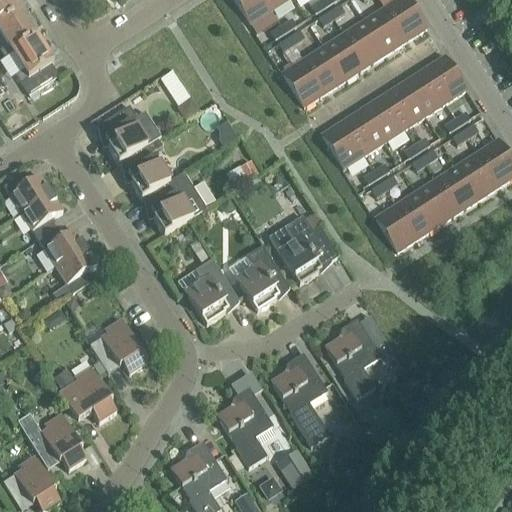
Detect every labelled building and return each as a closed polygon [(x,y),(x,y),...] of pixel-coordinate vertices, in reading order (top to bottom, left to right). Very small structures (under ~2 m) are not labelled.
[(0,0),(0,27),(21,15),(11,0),(0,0)] [(271,15),(261,0),(231,0),(250,28),(271,15)] [(261,0),(271,15),(291,2),(289,0),(261,0)] [(324,0),(320,3),(325,11),(336,3),(333,0),(324,0)] [(426,33),(404,0),(400,0),(383,12),(405,46),(426,33)] [(325,11),(320,3),(309,10),(314,18),(325,11)] [(328,16),(333,23),(344,16),(339,8),(328,16)] [(405,46),(383,12),(363,25),(385,59),(405,46)] [(12,55),(37,39),(21,15),(0,27),(0,35),(7,47),(0,51),(0,54),(4,61),(12,55)] [(333,23),(328,16),(317,23),(322,31),(333,23)] [(280,29),(285,36),(296,29),(291,22),(280,29)] [(385,59),(363,25),(342,38),(365,72),(385,59)] [(285,36),(280,29),(269,36),(274,44),(285,36)] [(288,42),(293,49),(304,42),(299,34),(288,42)] [(365,72),(342,38),(322,51),(344,85),(365,72)] [(14,77),(28,98),(58,79),(50,66),(53,65),(37,39),(12,55),(23,72),(14,77)] [(293,49),(288,42),(277,49),(282,56),(293,49)] [(302,64),(324,98),(344,85),(322,51),(302,64)] [(422,73),(444,108),(465,94),(443,60),(422,73)] [(161,64),(147,71),(161,100),(175,94),(161,64)] [(324,98),(302,64),(281,77),(303,111),(324,98)] [(424,121),(444,108),(422,73),(402,86),(424,121)] [(424,121),(402,86),(382,99),(404,134),(424,121)] [(404,134),(382,99),(362,112),(384,147),(404,134)] [(118,167),(120,166),(119,166),(146,149),(159,141),(142,115),(135,120),(129,110),(97,130),(109,149),(107,151),(118,167)] [(384,147),(362,112),(342,125),(364,160),(384,147)] [(454,122),(459,130),(470,123),(465,115),(454,122)] [(459,130),(454,122),(442,129),(447,137),(459,130)] [(364,160),(342,125),(321,139),(343,173),(364,160)] [(462,135),(467,143),(478,135),(473,128),(462,135)] [(467,143),(462,135),(451,142),(456,150),(467,143)] [(413,148),(418,156),(429,149),(424,141),(413,148)] [(476,157),(498,191),(511,182),(511,167),(497,143),(476,157)] [(418,156),(413,148),(402,155),(407,163),(418,156)] [(142,202),(169,185),(154,160),(153,160),(146,149),(147,149),(146,149),(119,166),(120,166),(132,185),(130,187),(140,203),(143,202),(142,202)] [(421,161),(426,169),(437,161),(432,154),(421,161)] [(456,170),(478,204),(498,191),(476,157),(456,170)] [(426,169),(421,161),(410,168),(415,176),(426,169)] [(373,174),(378,182),(389,175),(384,167),(373,174)] [(435,183),(458,217),(478,204),(456,170),(435,183)] [(378,182),(373,174),(362,181),(367,189),(378,182)] [(20,217),(51,197),(39,179),(27,187),(22,178),(3,190),(20,217)] [(381,187),(386,194),(397,187),(392,180),(381,187)] [(169,185),(142,202),(143,202),(155,221),(153,223),(163,239),(192,221),(177,197),(182,194),(174,182),(169,185)] [(415,196),(437,230),(458,217),(435,183),(415,196)] [(386,194),(381,187),(370,194),(375,202),(386,194)] [(417,243),(437,230),(415,196),(395,209),(417,243)] [(38,244),(56,232),(50,223),(62,215),(51,197),(20,217),(38,244)] [(417,243),(395,209),(374,222),(396,256),(417,243)] [(338,261),(319,230),(322,228),(315,216),(287,234),(294,246),(278,256),(299,288),(303,286),(307,284),(310,281),(317,276),(316,275),(338,261)] [(38,244),(55,271),(85,251),(74,234),(62,241),(56,232),(38,244)] [(274,301),(289,292),(262,250),(229,271),(256,315),(261,313),(265,311),(268,308),(275,303),(274,301)] [(85,251),(55,271),(72,298),(90,286),(85,277),(96,269),(85,251)] [(201,286),(185,296),(206,329),(210,326),(214,324),(217,321),(224,317),(223,315),(238,305),(211,263),(194,274),(201,286)] [(142,357),(121,323),(104,334),(107,338),(89,349),(107,378),(121,370),(128,380),(146,369),(139,358),(142,357)] [(340,346),(326,354),(344,382),(342,383),(356,404),(375,392),(362,373),(381,361),(356,323),(345,331),(346,333),(342,335),(340,346)] [(288,418),(310,452),(329,440),(308,407),(327,396),(302,358),(291,365),(292,367),(288,370),(286,380),(272,389),(290,417),(288,418)] [(225,389),(243,380),(237,369),(219,378),(225,389)] [(98,428),(116,416),(109,406),(112,404),(91,371),(74,381),(77,385),(58,397),(77,426),(91,417),(98,428)] [(232,414),(218,423),(236,451),(235,452),(248,473),(266,460),(254,442),(273,430),(253,400),(262,394),(251,376),(231,388),(238,399),(237,400),(238,402),(234,404),(232,414)] [(85,464),(79,453),(82,452),(60,418),(44,429),(46,433),(41,436),(29,418),(16,426),(47,474),(61,465),(68,475),(85,464)] [(218,511),(208,495),(226,483),(202,445),(190,453),(191,455),(188,457),(185,468),(172,477),(190,504),(188,506),(192,511),(218,511)] [(277,469),(292,492),(312,479),(297,456),(277,469)] [(37,511),(49,511),(59,506),(52,496),(55,494),(34,460),(17,471),(20,475),(2,486),(18,511),(26,511),(34,507),(37,511)]
